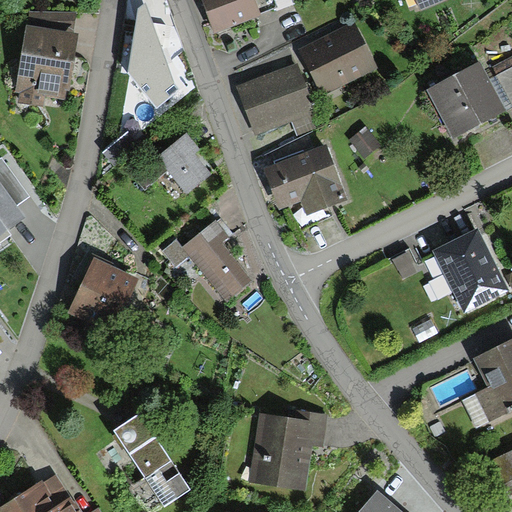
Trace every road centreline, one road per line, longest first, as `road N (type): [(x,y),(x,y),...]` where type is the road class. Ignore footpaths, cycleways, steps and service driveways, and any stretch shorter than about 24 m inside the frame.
road 1 (residential): [(112,0),(85,171),(44,309),(0,418)]
road 2 (residential): [(181,0),(289,280)]
road 3 (residential): [(289,280),(337,368),(457,511)]
road 4 (residential): [(289,280),(511,167)]
